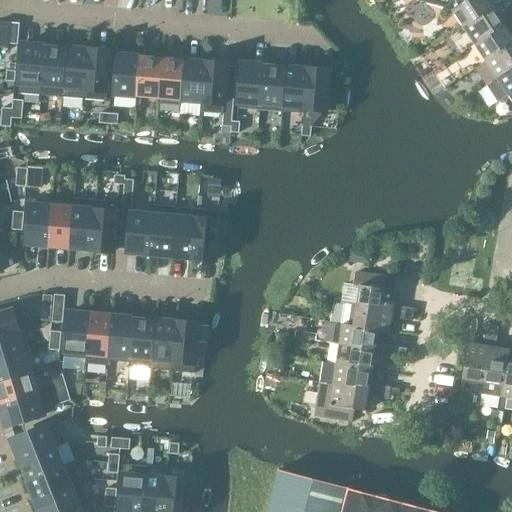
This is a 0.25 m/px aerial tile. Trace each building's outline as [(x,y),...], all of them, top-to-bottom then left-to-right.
[(417,0),(418,2),(452,11),(464,28),(494,8),(488,0),(468,0),(466,2),(464,0),(417,0)] [(505,25),(502,20),(494,8),(464,28),(475,45),(505,25)] [(486,62),(511,45),(511,35),(509,30),(511,28),(511,16),(510,14),(502,20),(505,25),(475,45),(486,62)] [(0,48),(9,49),(9,44),(11,23),(0,22),(0,48)] [(11,23),(9,44),(18,45),(20,24),(11,23)] [(22,44),(19,94),(41,96),(45,46),(24,45),(22,44)] [(511,69),(511,45),(486,62),(476,69),(488,85),(497,79),(511,69)] [(45,46),(41,96),(62,98),(67,48),(45,46)] [(67,48),(62,98),(84,100),(88,50),(67,48)] [(88,50),(84,100),(107,102),(111,52),(92,50),(88,50)] [(119,55),(115,95),(137,97),(141,57),(119,55)] [(141,57),(137,97),(159,99),(162,59),(141,57)] [(162,59),(159,99),(160,99),(160,104),(180,106),(184,61),(162,59)] [(184,61),(180,106),(181,106),(181,101),(201,103),(200,112),(201,112),(205,63),(184,61)] [(205,63),(201,112),(224,114),(224,106),(225,96),(226,86),(227,76),(228,66),(228,65),(205,63)] [(242,64),(238,108),(260,110),(264,66),(242,64)] [(228,66),(227,76),(236,77),(237,67),(228,66)] [(264,66),(260,110),(282,112),(286,67),(264,66)] [(286,67),(282,112),(303,114),(304,109),(307,69),(286,67)] [(303,114),(303,126),(312,127),(325,111),(327,111),(330,71),(318,70),(307,69),(304,109),(303,114)] [(511,69),(497,79),(511,101),(511,69)] [(6,71),(5,81),(15,82),(16,72),(15,72),(9,71),(6,71)] [(227,76),(226,86),(235,87),(236,77),(227,76)] [(336,77),(335,86),(344,87),(345,77),(336,77)] [(226,86),(225,96),(235,97),(235,87),(226,86)] [(225,96),(224,106),(234,107),(235,97),(225,96)] [(13,100),(13,109),(23,110),(24,101),(13,100)] [(224,114),(224,116),(233,117),(234,107),(224,106),(224,114)] [(2,108),(1,118),(12,119),(13,109),(2,108)] [(13,109),(12,119),(22,119),(23,110),(13,109)] [(100,113),(99,124),(109,125),(110,114),(100,113)] [(110,114),(109,125),(118,125),(119,115),(110,114)] [(224,116),(223,125),(232,126),(232,122),(233,117),(224,116)] [(1,118),(1,127),(12,128),(12,119),(1,118)] [(232,126),(231,132),(240,133),(241,122),(232,122),(232,126)] [(303,126),(302,136),(311,137),(312,127),(303,126)] [(17,168),(17,177),(27,178),(28,169),(19,168),(17,168)] [(115,175),(114,185),(125,186),(126,180),(126,176),(115,175)] [(17,177),(16,186),(17,186),(26,187),(27,178),(17,177)] [(125,186),(124,190),(133,191),(134,181),(126,180),(125,186)] [(124,190),(123,200),(133,201),(133,191),(124,190)] [(53,202),(49,246),(70,248),(74,199),(73,208),(53,207),(54,202),(53,202)] [(74,199),(70,248),(91,250),(95,201),(74,199)] [(30,200),(26,244),(30,245),(49,246),(53,202),(30,200)] [(123,200),(123,210),(132,211),(132,208),(133,201),(123,200)] [(95,201),(91,250),(110,252),(114,252),(118,203),(95,201)] [(154,210),(150,255),(172,257),(176,207),(155,205),(154,210)] [(176,207),(172,257),(193,259),(197,209),(176,207)] [(154,210),(132,208),(131,221),(130,231),(129,241),(128,251),(128,253),(150,255),(154,210)] [(197,209),(193,259),(203,260),(215,261),(216,259),(217,243),(220,211),(197,209)] [(123,210),(122,220),(131,221),(132,211),(123,210)] [(14,212),(13,221),(24,222),(24,213),(14,212)] [(122,220),(121,230),(130,231),(131,221),(122,220)] [(13,221),(12,230),(23,231),(24,222),(13,221)] [(121,230),(120,240),(129,241),(130,231),(121,230)] [(120,240),(119,250),(128,251),(129,241),(120,240)] [(217,243),(216,259),(223,259),(224,244),(217,243)] [(351,250),(350,262),(360,263),(362,251),(351,250)] [(393,312),(394,306),(396,291),(385,290),(387,278),(357,273),(355,285),(360,286),(357,306),(393,312)] [(44,294),(42,308),(54,309),(54,304),(54,300),(55,295),(44,294)] [(54,300),(54,304),(65,305),(65,296),(55,295),(54,300)] [(54,309),(53,313),(64,314),(65,305),(54,304),(54,309)] [(402,320),(404,307),(394,306),(393,312),(357,306),(348,305),(345,324),(379,331),(390,333),(392,319),(402,320)] [(0,314),(0,338),(24,331),(29,330),(22,307),(0,314)] [(404,307),(402,320),(413,321),(415,309),(404,307)] [(65,352),(65,357),(86,359),(86,364),(87,364),(91,315),(69,312),(65,352)] [(53,313),(52,322),(63,323),(64,314),(53,313)] [(91,315),(87,364),(108,366),(113,316),(95,315),(91,315)] [(113,316),(108,366),(109,366),(109,361),(129,363),(133,318),(113,316)] [(129,363),(129,368),(152,370),(157,321),(133,318),(129,363)] [(157,321),(152,370),(172,372),(176,322),(157,321)] [(176,322),(172,372),(195,374),(200,324),(176,322)] [(377,345),(379,331),(345,324),(343,324),(340,345),(376,351),(377,345)] [(485,336),(497,338),(499,328),(487,326),(485,336)] [(24,331),(0,338),(0,360),(30,351),(24,331)] [(51,332),(50,341),(61,342),(62,332),(51,332)] [(496,348),(497,338),(485,336),(483,346),(489,347),(484,383),(482,394),(501,397),(503,386),(504,386),(508,362),(510,351),(496,348)] [(50,341),(49,350),(60,351),(61,342),(50,341)] [(489,347),(483,346),(469,344),(463,380),(461,391),(482,394),(484,383),(489,347)] [(385,359),(387,346),(377,345),(376,351),(340,345),(337,365),(373,371),(375,357),(385,359)] [(387,346),(385,359),(395,360),(396,354),(397,348),(387,346)] [(30,351),(0,360),(0,382),(32,373),(26,353),(31,352),(30,351)] [(511,362),(508,362),(504,386),(503,386),(501,397),(511,398),(511,362)] [(371,385),(373,371),(337,365),(334,385),(370,391),(371,385)] [(32,373),(0,382),(0,405),(48,391),(47,390),(38,393),(32,373)] [(63,375),(53,378),(55,387),(66,383),(63,375)] [(66,383),(55,387),(56,389),(58,395),(68,392),(66,383)] [(370,391),(334,385),(320,383),(314,418),(353,424),(355,410),(366,411),(369,397),(379,399),(381,386),(371,385),(370,391)] [(381,386),(379,399),(389,400),(390,394),(391,388),(381,386)] [(48,391),(0,405),(0,406),(6,427),(8,427),(54,413),(48,391)] [(68,392),(58,395),(61,404),(71,401),(68,392)] [(53,424),(11,440),(19,461),(61,445),(53,424)] [(456,428),(454,436),(462,437),(463,429),(456,428)] [(488,432),(486,443),(493,444),(495,433),(488,432)] [(98,437),(98,447),(107,448),(107,438),(98,437)] [(112,438),(111,449),(121,450),(122,439),(112,438)] [(122,439),(121,450),(130,450),(131,440),(122,439)] [(170,444),(169,454),(179,455),(180,444),(170,444)] [(61,445),(19,461),(27,481),(74,463),(73,462),(64,466),(57,447),(61,446),(61,445)] [(110,454),(108,473),(118,474),(120,455),(110,454)] [(74,463),(27,481),(35,501),(82,483),(74,463)] [(124,465),(120,511),(142,511),(146,467),(124,465)] [(146,467),(142,511),(163,511),(166,478),(147,476),(148,467),(146,467)] [(166,478),(163,511),(186,511),(187,502),(189,480),(166,478)] [(302,480),(288,482),(290,505),(304,504),(302,480)] [(249,511),(276,511),(276,506),(290,505),(288,482),(274,483),(275,496),(248,499),(249,511)] [(82,483),(35,501),(39,511),(67,511),(89,503),(87,497),(82,483)] [(402,488),(401,511),(443,511),(444,497),(423,496),(423,488),(402,488)] [(107,489),(106,498),(116,499),(117,490),(107,489)] [(390,492),(377,493),(377,501),(391,500),(390,492)] [(333,511),(334,497),(306,497),(305,511),(333,511)] [(361,511),(361,497),(334,497),(333,511),(361,511)] [(106,498),(105,507),(115,508),(116,499),(106,498)] [(187,502),(186,511),(199,511),(200,503),(187,502)] [(89,503),(67,511),(82,511),(81,508),(90,504),(89,503)]
